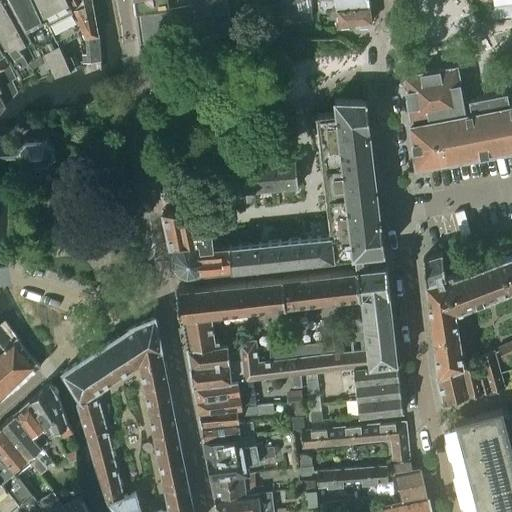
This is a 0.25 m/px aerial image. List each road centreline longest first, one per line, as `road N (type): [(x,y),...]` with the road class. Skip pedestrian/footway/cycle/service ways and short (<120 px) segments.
road 1 (residential): [(450,511),(399,207)]
road 2 (residential): [(206,511),(160,281),(111,314)]
road 3 (residential): [(399,207),(379,68),(379,0)]
road 4 (residential): [(111,314),(0,409)]
